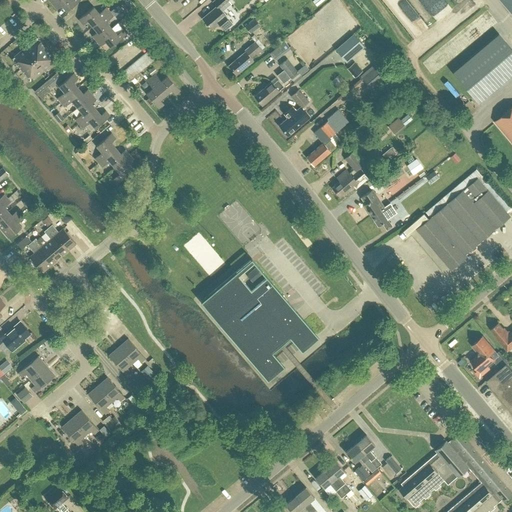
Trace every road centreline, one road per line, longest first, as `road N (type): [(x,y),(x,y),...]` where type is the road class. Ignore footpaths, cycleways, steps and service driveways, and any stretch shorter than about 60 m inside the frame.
road 1 (tertiary): [(424,341),(216,86)]
road 2 (unclassified): [(224,511),(424,341)]
road 3 (residential): [(157,135),(51,19),(14,0)]
road 4 (residential): [(73,272),(140,215),(157,135)]
road 5 (tertiary): [(511,442),(424,341)]
